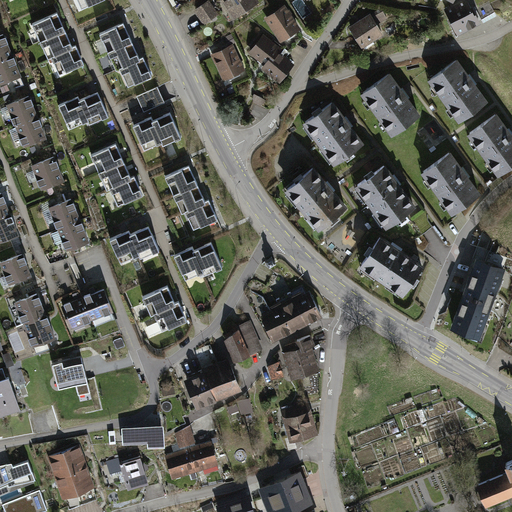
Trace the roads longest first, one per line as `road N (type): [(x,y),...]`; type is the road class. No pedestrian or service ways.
road 1 (residential): [(281,236),(255,260),(212,329),(149,370),(154,394),(142,416),(0,444)]
road 2 (residential): [(290,91),(511,25)]
road 3 (residential): [(328,447),(247,481),(128,511)]
road 4 (residential): [(418,341),(470,227),(511,185)]
road 5 (residential): [(341,329),(323,322),(295,333),(243,389),(193,417)]
road 6 (tertiary): [(225,152),(148,0)]
